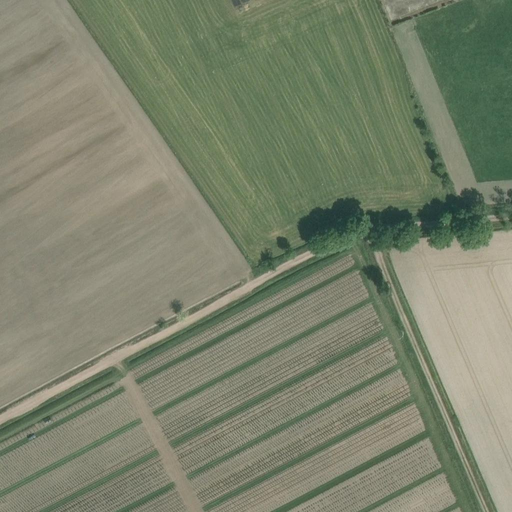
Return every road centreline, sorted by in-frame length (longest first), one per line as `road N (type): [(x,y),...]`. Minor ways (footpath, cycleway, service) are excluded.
road 1 (track): [(511,217),(341,238),(0,417)]
road 2 (track): [(369,229),(488,511)]
